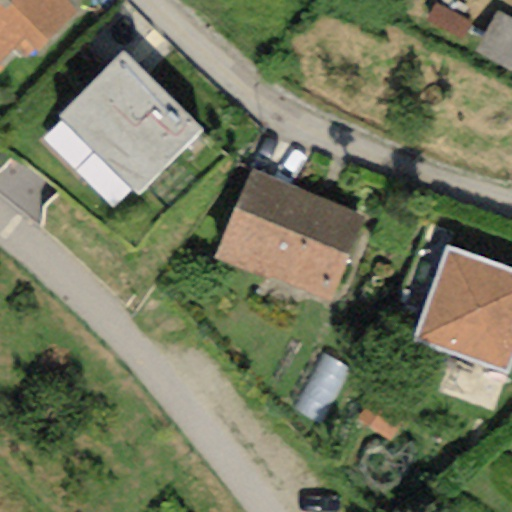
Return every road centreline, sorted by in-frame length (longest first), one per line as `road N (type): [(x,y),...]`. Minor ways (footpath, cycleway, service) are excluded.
road 1 (residential): [(511,206),(416,178),(279,118),(144,0)]
road 2 (unclassified): [(0,228),(199,423),(266,511)]
